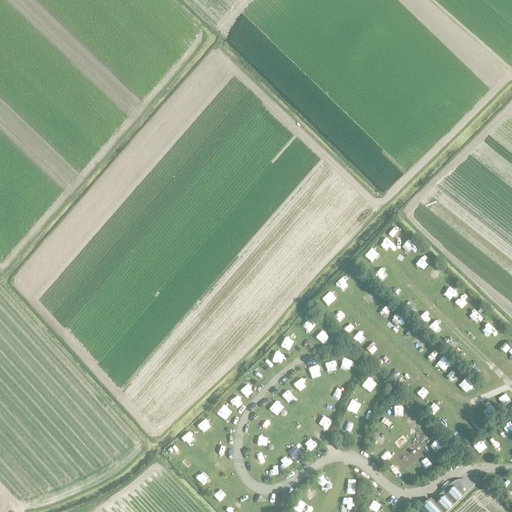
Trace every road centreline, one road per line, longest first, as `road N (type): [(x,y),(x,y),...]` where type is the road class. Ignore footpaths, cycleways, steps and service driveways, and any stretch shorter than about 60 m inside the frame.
road 1 (track): [(505,379),(474,398),(446,393),(418,375),(364,315)]
road 2 (track): [(498,372),(397,275)]
